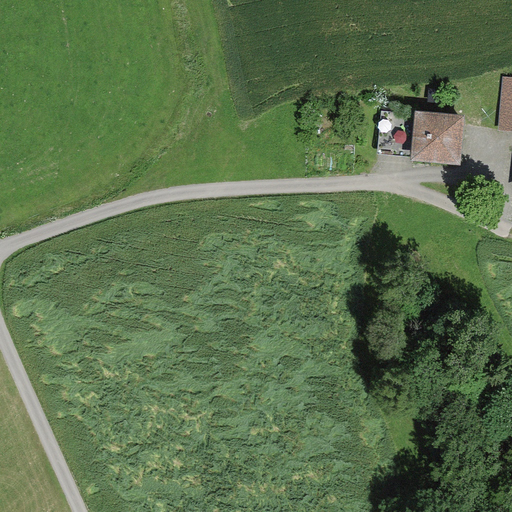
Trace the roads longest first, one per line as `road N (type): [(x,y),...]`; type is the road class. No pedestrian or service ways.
road 1 (residential): [(378,183),(140,200),(0,249)]
road 2 (residential): [(378,183),(509,231)]
